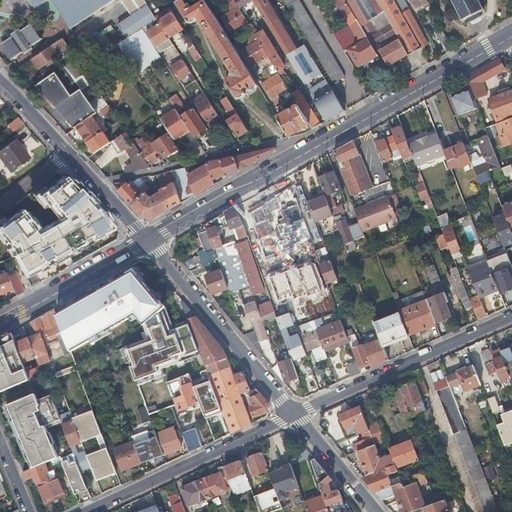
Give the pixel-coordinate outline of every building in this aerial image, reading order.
[(29,0),(35,8),(40,4),(46,0),(50,0),(70,28),(112,0),(120,0),(131,15),(117,24),(126,38),(122,41),(110,23),(94,33),(106,51),(119,43),(138,72),(147,66),(161,57),(157,52),(142,28),(157,19),(154,15),(144,0),(29,0)] [(224,79),(236,98),(244,93),(242,89),(246,86),(249,90),(257,85),(206,2),(204,0),(203,0),(191,7),(189,2),(186,4),(183,0),(178,0),(175,2),(188,22),(196,17),(201,18),(200,22),(231,71),(230,76),(224,79)] [(238,6),(233,0),(225,4),(229,11),(220,16),(230,33),(247,22),(238,7),(238,6)] [(264,0),(252,0),(286,55),(295,49),(264,0)] [(283,0),(332,82),(343,76),(297,0),(283,0)] [(370,59),(378,55),(345,0),(334,0),(348,24),(334,33),(344,51),(348,48),(357,65),(369,58),(370,59)] [(391,64),(408,54),(376,0),(345,0),(378,55),(390,76),(393,74),(393,68),(391,64)] [(376,0),(408,54),(420,47),(393,0),(376,0)] [(393,0),(420,47),(423,53),(427,51),(424,45),(427,43),(409,10),(408,10),(402,0),(393,0)] [(409,0),(415,9),(417,14),(424,10),(423,8),(422,6),(422,5),(419,0),(409,0)] [(451,0),(452,2),(453,1),(457,9),(456,9),(457,11),(458,11),(461,18),(460,19),(461,20),(462,20),(463,21),(465,20),(464,19),(467,17),(469,20),(468,21),(470,22),(471,20),(471,22),(480,18),(479,16),(481,16),(481,15),(480,14),(478,12),(482,10),(482,11),(484,10),(484,9),(484,7),(482,8),(478,0),(451,0)] [(183,29),(172,12),(158,21),(168,38),(183,29)] [(172,42),(168,38),(158,21),(157,19),(142,28),(157,52),(172,42)] [(9,54),(39,34),(31,23),(1,42),(9,54)] [(245,35),(252,30),(250,27),(243,31),(245,35)] [(255,34),(252,30),(245,35),(250,44),(241,50),(250,66),(259,61),(263,67),(264,70),(273,65),(268,56),(258,39),(255,34)] [(262,30),(255,34),(258,39),(268,56),(273,65),(278,72),(281,77),(285,74),(282,68),(283,67),(283,64),(262,30)] [(446,52),(453,49),(444,32),(438,36),(446,52)] [(41,38),(39,34),(9,54),(11,57),(22,50),(23,53),(32,47),(30,45),(41,38)] [(51,58),(68,47),(62,37),(51,45),(31,58),(37,67),(44,63),(46,65),(53,61),(51,58)] [(195,60),(201,57),(192,44),(186,47),(195,60)] [(326,120),(344,110),(331,90),(325,93),(320,83),(312,87),(308,80),(299,66),(312,58),(303,44),(295,49),(286,55),(326,120)] [(299,66),(308,80),(321,72),(312,58),(299,66)] [(192,80),(195,79),(182,59),(170,66),(178,79),(188,73),(192,80)] [(500,59),(466,78),(471,90),(477,107),(489,102),(487,94),(482,82),(505,69),(500,59)] [(74,79),(85,72),(78,60),(67,67),(74,79)] [(259,61),(250,66),(254,72),(263,67),(259,61)] [(46,97),(74,79),(67,67),(65,65),(35,85),(46,97)] [(288,89),(281,77),(278,72),(261,83),(270,99),(288,89)] [(87,118),(91,115),(97,112),(74,79),(46,97),(55,106),(59,104),(68,117),(65,118),(73,127),(76,126),(87,118)] [(498,92),(499,96),(511,92),(510,87),(498,92)] [(290,93),(297,104),(312,128),(320,123),(298,88),(290,93)] [(453,97),(452,97),(459,115),(460,115),(466,113),(478,108),(477,107),(471,90),(453,97)] [(511,91),(511,92),(499,96),(490,100),(498,121),(511,115),(511,91)] [(207,122),(218,115),(203,92),(192,98),(198,107),(197,108),(207,122)] [(175,109),(188,128),(193,136),(207,127),(193,107),(183,114),(179,109),(182,106),(174,94),(168,98),(175,109)] [(238,135),(247,130),(247,129),(238,116),(225,96),(220,99),(231,117),(227,119),(232,128),(233,127),(238,135)] [(288,136),(302,133),(312,128),(297,104),(276,117),(288,136)] [(103,115),(111,109),(108,105),(99,110),(103,115)] [(466,113),(460,115),(462,119),(479,112),(478,108),(466,113)] [(160,119),(173,138),(188,128),(175,109),(160,119)] [(86,141),(102,131),(91,115),(87,118),(76,126),(86,141)] [(24,123),(18,118),(8,125),(13,131),(24,123)] [(511,118),(497,124),(501,135),(497,137),(501,147),(511,143),(511,118)] [(402,127),(393,131),(395,136),(402,156),(405,163),(415,159),(410,148),(402,127)] [(93,152),(109,141),(102,131),(86,141),(93,152)] [(128,171),(149,166),(148,164),(132,140),(128,135),(125,131),(113,138),(121,150),(125,147),(134,161),(126,165),(128,171)] [(132,140),(148,164),(156,158),(153,154),(159,150),(164,156),(176,148),(167,134),(143,149),(136,138),(132,140)] [(488,163),(474,168),(477,176),(489,171),(496,168),(501,166),(489,135),(479,139),(488,163)] [(395,136),(385,140),(393,159),(402,156),(395,136)] [(420,144),(410,148),(415,159),(418,167),(418,168),(447,157),(445,151),(439,137),(431,140),(430,139),(420,143),(420,144)] [(0,159),(11,173),(27,160),(29,159),(29,158),(15,139),(9,144),(0,150),(0,159)] [(373,187),(354,140),(335,151),(352,195),(373,187)] [(393,159),(385,140),(377,143),(385,162),(393,159)] [(464,143),(445,151),(447,157),(451,168),(459,165),(460,168),(472,163),(464,143)] [(239,169),(280,145),(234,155),(239,169)] [(239,169),(234,155),(219,158),(225,173),(226,176),(239,169)] [(219,158),(206,161),(212,178),(225,173),(219,158)] [(206,161),(183,166),(193,194),(214,183),(212,178),(206,161)] [(193,194),(183,166),(169,169),(174,181),(181,201),(193,194)] [(489,171),(477,176),(480,184),(492,179),(489,171)] [(326,196),(331,209),(335,208),(332,200),(330,201),(329,197),(328,195),(340,190),(342,189),(335,172),(319,178),(325,194),(326,196)] [(427,204),(432,202),(420,173),(417,175),(418,177),(421,185),(417,186),(422,200),(425,199),(427,204)] [(21,211),(0,226),(0,233),(10,247),(12,258),(14,257),(26,278),(113,230),(114,222),(76,181),(60,180),(39,196),(48,209),(51,208),(60,221),(48,230),(46,228),(38,233),(21,211)] [(131,204),(148,188),(142,182),(137,187),(130,180),(126,182),(125,181),(117,189),(131,204)] [(272,185),(283,214),(290,212),(294,221),(302,218),(288,180),(272,185)] [(152,188),(151,186),(148,188),(131,204),(141,215),(147,216),(153,217),(181,201),(174,181),(156,191),(157,193),(151,196),(149,197),(148,195),(146,193),(148,192),(152,188)] [(396,194),(355,210),(359,222),(363,232),(397,219),(394,211),(401,208),(396,194)] [(309,202),(317,223),(333,216),(331,209),(326,196),(318,199),(309,202)] [(503,208),(511,230),(511,202),(502,206),(503,208)] [(248,235),(237,205),(225,212),(230,226),(231,229),(238,227),(238,229),(237,229),(240,239),(248,236),(248,235)] [(344,243),(364,235),(363,232),(359,222),(348,226),(345,218),(342,219),(340,215),(345,213),(342,205),(335,208),(331,209),(333,216),(344,243)] [(511,230),(503,208),(500,209),(502,214),(494,217),(506,250),(511,247),(511,230)] [(230,226),(225,212),(205,223),(208,230),(218,259),(222,270),(228,288),(230,293),(251,286),(237,245),(225,249),(218,230),(230,226)] [(447,213),(438,217),(442,228),(451,224),(447,213)] [(451,224),(442,228),(444,234),(449,247),(452,253),(461,250),(451,224)] [(430,225),(420,229),(423,235),(432,231),(430,225)] [(468,241),(475,240),(471,225),(464,227),(468,241)] [(196,268),(190,270),(195,275),(212,269),(209,262),(218,259),(208,230),(198,233),(200,237),(196,238),(199,246),(202,244),(204,249),(197,251),(199,255),(193,258),(196,268)] [(449,247),(444,234),(437,237),(442,249),(449,247)] [(251,286),(255,297),(264,294),(263,292),(264,291),(246,240),(236,244),(237,245),(251,286)] [(326,247),(315,252),(317,257),(329,253),(326,247)] [(479,294),(480,298),(499,291),(492,273),(487,258),(467,265),(479,294)] [(320,265),(327,283),(338,279),(332,261),(327,263),(320,265)] [(444,289),(435,265),(427,268),(437,292),(444,289)] [(499,291),(501,295),(511,290),(511,265),(492,273),(499,291)] [(134,270),(58,316),(71,352),(72,355),(137,317),(145,327),(167,309),(169,307),(134,270)] [(213,293),(228,288),(222,270),(207,275),(213,293)] [(16,295),(24,291),(16,271),(8,274),(16,295)] [(0,293),(11,289),(5,273),(0,274),(0,293)] [(464,285),(459,288),(466,307),(472,305),(464,285)] [(427,300),(423,290),(413,294),(418,307),(418,309),(414,311),(417,319),(412,321),(408,311),(403,297),(395,300),(400,312),(409,335),(437,324),(436,323),(427,300)] [(447,302),(449,301),(446,293),(427,300),(436,323),(453,316),(447,302)] [(235,305),(242,303),(239,294),(232,296),(235,305)] [(418,307),(413,294),(403,297),(408,311),(418,307)] [(470,298),(478,320),(487,316),(480,298),(479,294),(470,298)] [(224,413),(231,433),(252,422),(241,392),(235,376),(228,357),(223,348),(183,300),(181,301),(189,320),(201,352),(212,382),(224,413)] [(261,318),(262,318),(262,317),(258,306),(256,301),(245,305),(248,313),(251,322),(255,321),(256,326),(261,340),(268,337),(261,318)] [(262,317),(275,311),(272,301),(271,301),(258,306),(262,317)] [(40,330),(41,333),(46,347),(55,344),(54,341),(66,337),(58,316),(55,308),(36,319),(40,330)] [(172,327),(167,309),(145,327),(149,339),(126,348),(141,386),(165,379),(164,370),(181,364),(179,360),(201,352),(189,320),(172,327)] [(262,318),(264,323),(277,317),(277,316),(275,311),(262,317),(262,318)] [(383,345),(409,335),(400,312),(374,322),(376,328),(381,339),(383,345)] [(323,345),(325,351),(350,342),(341,321),(326,326),(322,317),(317,318),(315,319),(318,329),(317,330),(322,345),(323,345)] [(38,331),(40,330),(36,319),(31,321),(38,331)] [(316,359),(327,355),(325,351),(323,345),(322,345),(317,330),(318,329),(315,319),(310,321),(312,327),(308,328),(310,332),(303,335),(308,351),(312,349),(316,359)] [(0,389),(1,392),(30,379),(28,374),(17,343),(13,332),(0,338),(0,389)] [(302,356),(306,354),(299,334),(288,339),(285,332),(283,333),(290,352),(292,359),(302,356)] [(17,343),(28,374),(42,368),(41,366),(33,369),(29,360),(37,357),(40,363),(51,359),(46,347),(41,333),(17,343)] [(46,347),(51,359),(64,355),(71,352),(68,342),(66,337),(54,341),(55,344),(46,347)] [(372,367),(389,360),(383,345),(381,339),(364,345),(370,361),(372,367)] [(501,351),(511,378),(511,377),(511,343),(509,344),(510,347),(501,351)] [(360,365),(370,361),(364,345),(363,344),(354,347),(353,345),(351,346),(357,361),(359,367),(361,367),(360,365)] [(509,379),(511,378),(501,351),(500,348),(490,352),(498,371),(504,387),(511,385),(509,379)] [(491,374),(498,371),(490,352),(489,349),(481,352),(491,374)] [(285,382),(299,377),(294,364),(292,359),(290,352),(282,355),(284,361),(278,363),(282,372),(285,382)] [(350,377),(361,372),(359,367),(357,361),(346,365),(350,377)] [(278,374),(286,384),(285,382),(282,372),(278,363),(272,368),(278,374)] [(64,369),(66,374),(78,369),(76,365),(64,369)] [(466,390),(481,384),(474,366),(459,372),(447,376),(447,377),(451,387),(463,382),(466,390)] [(42,368),(28,374),(30,379),(31,381),(45,376),(42,368)] [(429,393),(419,368),(412,371),(416,381),(422,396),(429,393)] [(434,382),(446,377),(442,368),(430,373),(434,382)] [(180,409),(200,402),(195,388),(190,373),(168,382),(171,391),(172,393),(173,395),(174,394),(180,409)] [(235,376),(241,392),(250,389),(244,374),(244,373),(235,376)] [(451,387),(447,377),(446,377),(434,382),(484,511),(499,511),(473,443),(464,421),(454,394),(451,387)] [(423,399),(422,396),(416,381),(393,390),(400,408),(402,414),(409,411),(407,405),(423,399)] [(212,382),(195,388),(200,402),(206,419),(224,413),(212,382)] [(454,394),(466,390),(463,382),(451,387),(454,394)] [(255,416),(268,411),(270,404),(257,389),(252,391),(254,397),(252,397),(255,405),(251,406),(255,416)] [(36,394),(7,406),(32,468),(40,465),(41,465),(46,463),(47,462),(59,457),(46,426),(61,420),(60,415),(56,404),(54,400),(52,395),(39,400),(36,394)] [(495,395),(487,399),(493,414),(501,410),(495,395)] [(65,396),(54,400),(56,404),(66,400),(65,396)] [(427,409),(423,399),(407,405),(409,411),(411,415),(427,409)] [(370,430),(368,426),(360,406),(360,404),(339,413),(340,415),(341,416),(337,418),(346,439),(351,437),(359,434),(361,433),(370,430)] [(150,414),(146,405),(138,408),(143,423),(152,419),(150,414)] [(74,420),(94,412),(93,410),(73,418),(74,420)] [(152,419),(153,422),(163,418),(160,410),(150,414),(152,419)] [(82,441),(74,420),(73,418),(70,411),(60,415),(61,420),(78,464),(77,464),(80,471),(91,466),(87,455),(86,451),(78,454),(75,445),(78,443),(82,442),(82,441)] [(94,412),(74,420),(82,441),(97,436),(102,449),(87,455),(91,466),(96,477),(115,470),(94,412)] [(506,425),(498,428),(505,445),(511,442),(511,413),(503,417),(506,425)] [(399,414),(393,415),(398,430),(404,428),(399,414)] [(486,425),(482,414),(464,421),(473,443),(485,438),(480,428),(486,425)] [(382,442),(387,440),(385,435),(380,421),(372,424),(368,426),(370,430),(372,437),(375,445),(376,444),(382,442)] [(157,433),(165,454),(182,447),(174,427),(157,433)] [(202,446),(196,428),(182,433),(189,452),(202,446)] [(132,437),(134,441),(136,445),(152,439),(151,435),(149,429),(143,432),(143,433),(132,437)] [(372,437),(370,430),(361,433),(364,440),(372,437)] [(136,447),(142,463),(165,454),(157,433),(156,432),(151,435),(152,439),(136,445),(136,446),(136,447)] [(420,460),(410,435),(399,439),(409,464),(420,460)] [(355,452),(358,451),(375,445),(372,437),(364,440),(353,444),(355,452)] [(396,465),(397,468),(409,464),(399,439),(388,443),(389,447),(392,454),(396,465)] [(134,441),(121,446),(129,468),(142,463),(136,447),(136,446),(136,445),(134,441)] [(358,451),(367,475),(396,465),(392,454),(381,458),(376,444),(375,445),(358,451)] [(129,468),(121,446),(114,449),(122,470),(129,468)] [(269,471),(263,452),(247,458),(254,476),(269,471)] [(347,511),(339,490),(332,492),(329,483),(333,479),(315,458),(312,460),(324,494),(329,511),(347,511)] [(67,473),(74,491),(79,488),(80,491),(87,488),(86,486),(80,471),(77,464),(76,461),(70,464),(69,460),(63,463),(67,473)] [(242,460),(225,466),(233,488),(235,494),(252,487),(250,482),(242,460)] [(32,468),(23,472),(27,480),(34,477),(36,476),(39,484),(48,480),(45,473),(46,472),(49,471),(47,464),(41,466),(40,465),(32,468)] [(283,469),(270,473),(272,477),(276,489),(280,500),(288,497),(286,491),(299,487),(291,464),(283,466),(283,469)] [(363,476),(376,492),(393,486),(389,475),(398,471),(397,468),(396,465),(367,475),(363,476)] [(221,473),(202,480),(208,498),(233,488),(225,466),(219,468),(221,473)] [(115,470),(96,477),(97,481),(117,473),(115,470)] [(402,511),(411,511),(423,508),(426,506),(418,486),(428,482),(424,471),(413,475),(416,483),(404,487),(403,482),(393,486),(376,492),(383,500),(396,495),(402,511)] [(39,484),(38,484),(46,503),(66,495),(58,476),(52,479),(49,480),(48,480),(39,484)] [(270,491),(276,489),(272,477),(266,479),(270,491)] [(250,482),(252,487),(258,504),(268,500),(264,490),(262,491),(258,479),(250,482)] [(208,498),(202,480),(182,488),(188,505),(208,498)] [(185,511),(178,493),(169,497),(172,505),(173,505),(175,511),(185,511)] [(329,511),(324,494),(304,501),(308,511),(329,511)] [(450,511),(445,499),(436,503),(426,506),(423,508),(426,511),(450,511)]
